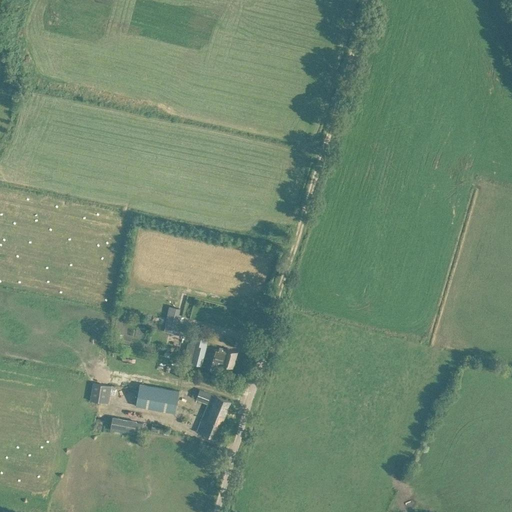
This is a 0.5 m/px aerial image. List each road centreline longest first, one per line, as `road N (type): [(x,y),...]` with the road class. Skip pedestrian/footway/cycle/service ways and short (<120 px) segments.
road 1 (track): [(273,319),(366,0)]
road 2 (unclassified): [(215,511),(273,319)]
